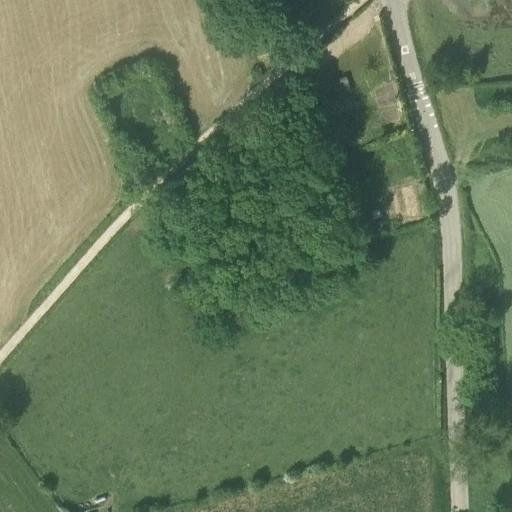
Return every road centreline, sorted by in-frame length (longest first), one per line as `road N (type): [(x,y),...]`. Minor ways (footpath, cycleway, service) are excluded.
road 1 (unclassified): [(459,511),(446,204),(392,0)]
road 2 (unclassified): [(0,359),(194,148),(362,0)]
